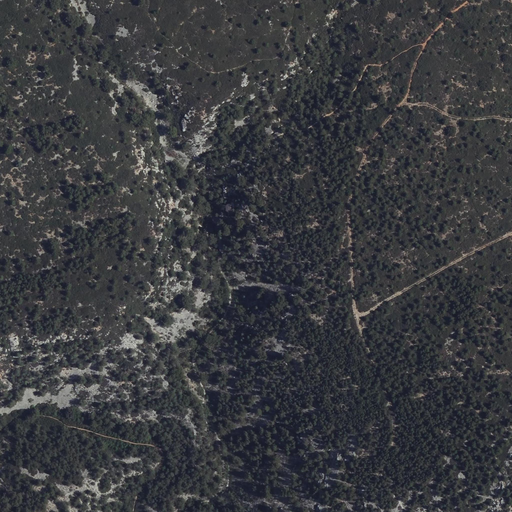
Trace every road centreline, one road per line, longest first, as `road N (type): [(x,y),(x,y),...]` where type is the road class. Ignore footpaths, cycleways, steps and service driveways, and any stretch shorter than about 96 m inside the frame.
road 1 (track): [(355,312),(352,189),(376,133),(405,100),(424,44)]
road 2 (track): [(355,312),(511,232)]
road 3 (track): [(393,442),(392,407),(355,312)]
